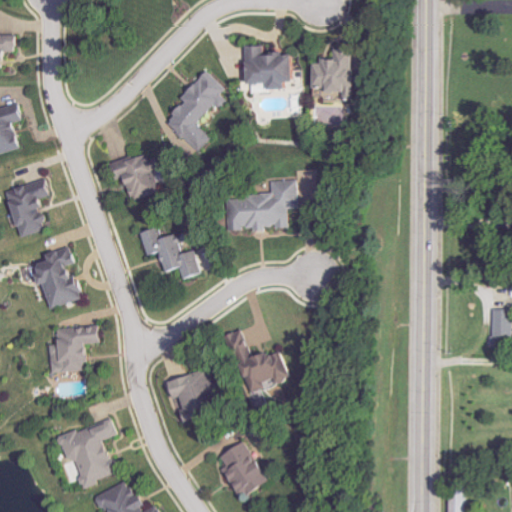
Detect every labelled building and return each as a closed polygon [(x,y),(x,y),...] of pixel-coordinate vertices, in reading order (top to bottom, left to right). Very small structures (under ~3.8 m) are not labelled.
[(254,85),(277,85),(277,90),(294,90),(294,83),(301,83),(300,49),(253,51),(254,85)] [(319,64),(319,89),(333,89),(333,93),(349,93),(349,101),(358,101),(359,49),(340,49),(339,59),(327,59),(327,64),(319,64)] [(187,98),(191,103),(178,114),(181,118),(176,124),(187,138),(208,152),(217,139),(207,126),(210,123),(215,116),(232,102),(227,95),(232,88),(223,82),(214,71),(205,79),(198,89),(187,98)] [(0,156),(26,149),(19,124),(28,121),(23,103),(3,109),(2,104),(0,104),(0,156)] [(132,179),(135,200),(163,195),(157,158),(119,164),(121,180),(132,179)] [(27,238),(53,231),(48,211),(51,210),(48,199),(57,197),(52,180),(14,191),(27,238)] [(305,209),(303,180),(276,182),(277,196),(239,198),(241,232),(273,230),(273,227),(283,227),(283,229),(295,229),(294,210),(305,209)] [(146,232),(152,257),(167,253),(171,273),(187,270),(189,280),(207,276),(201,251),(187,254),(186,247),(192,245),(190,234),(166,239),(164,228),(146,232)] [(56,310),(90,299),(85,285),(81,286),(74,267),(81,264),(75,248),(53,256),(55,262),(42,266),(56,310)] [(511,309),(498,310),(498,344),(511,344),(511,309)] [(91,372),(90,364),(96,363),(94,345),(107,344),(105,325),(63,329),(65,345),(56,346),(58,375),(91,372)] [(291,351),(256,356),(254,341),(248,342),(256,393),(276,390),(275,383),(295,380),(291,351)] [(189,420),(232,410),(226,385),(219,387),(216,372),(174,381),(178,401),(185,399),(189,420)] [(111,441),(124,436),(118,420),(65,439),(74,464),(80,462),(90,488),(124,476),(111,441)] [(275,485),(254,442),(226,456),(232,467),(229,468),(245,500),(275,485)] [(104,496),(111,511),(164,511),(162,505),(152,509),(141,487),(134,490),(131,483),(104,496)] [(470,511),(471,487),(455,487),(453,511),(470,511)]
